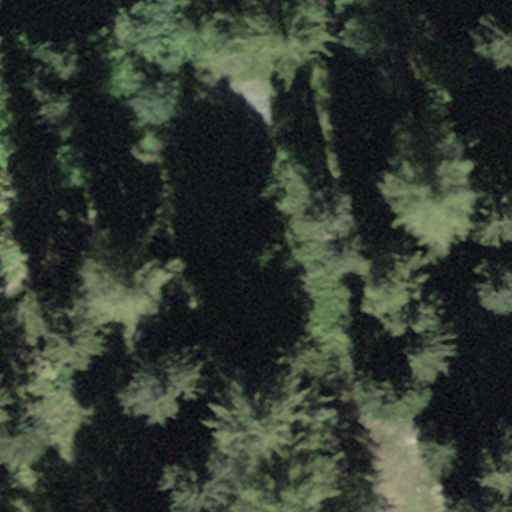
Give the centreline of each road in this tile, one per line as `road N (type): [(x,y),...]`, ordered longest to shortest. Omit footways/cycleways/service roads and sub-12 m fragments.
road 1 (track): [(203,511),(165,416),(210,186)]
road 2 (track): [(210,186),(124,120),(0,231)]
